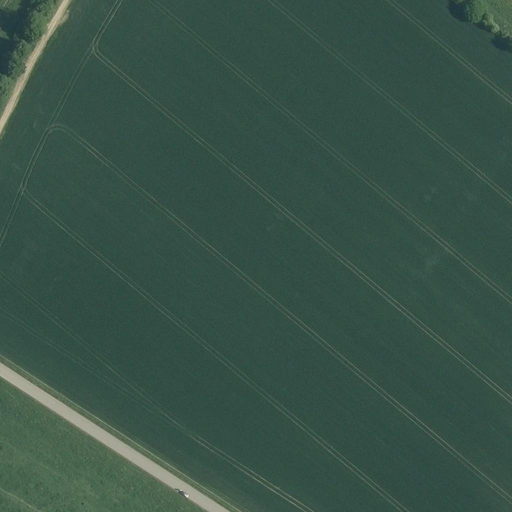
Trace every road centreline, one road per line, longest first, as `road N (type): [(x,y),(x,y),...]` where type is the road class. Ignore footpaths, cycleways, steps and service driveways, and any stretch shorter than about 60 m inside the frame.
road 1 (unclassified): [(218,511),(0,370)]
road 2 (track): [(0,121),(62,0)]
